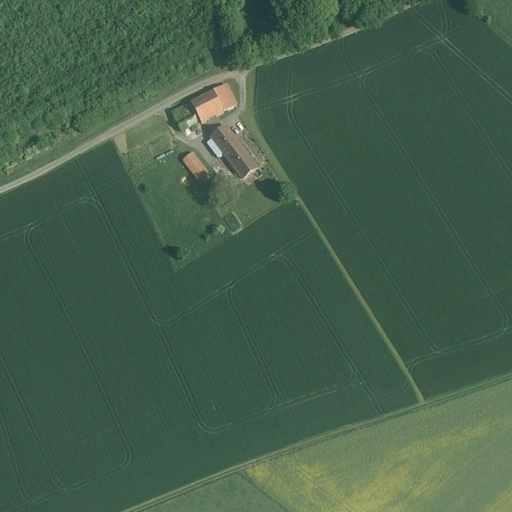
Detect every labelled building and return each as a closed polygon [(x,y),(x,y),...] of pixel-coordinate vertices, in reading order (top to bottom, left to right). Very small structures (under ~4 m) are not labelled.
[(226,84),(213,91),(224,112),(237,105),(226,84)] [(213,91),(191,102),(196,112),(200,120),(201,123),(224,112),(213,91)] [(191,102),(171,112),(176,122),(196,112),(191,102)] [(196,112),(176,122),(181,131),(200,120),(196,112)] [(257,167),(226,125),(211,137),(242,178),(257,167)] [(207,172),(193,153),(182,161),(197,180),(207,172)]
